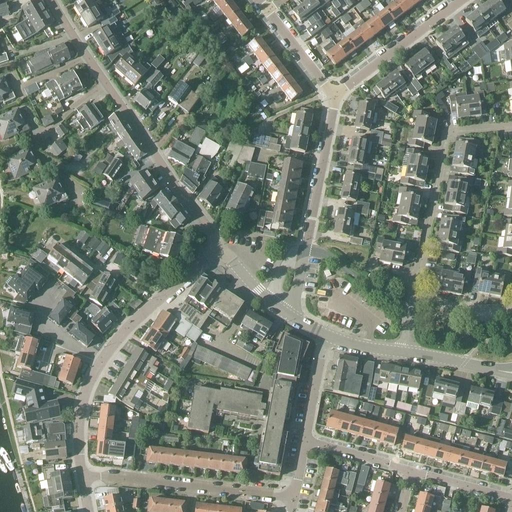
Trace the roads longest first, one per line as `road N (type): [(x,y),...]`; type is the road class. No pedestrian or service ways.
road 1 (unclassified): [(222,250),(52,0)]
road 2 (residential): [(415,294),(445,139),(511,127)]
road 3 (residential): [(293,498),(83,475)]
road 4 (residential): [(102,360),(133,322),(222,250)]
road 5 (residential): [(334,98),(460,0)]
road 6 (residential): [(306,249),(334,98)]
road 7 (unknown): [(306,249),(409,318)]
